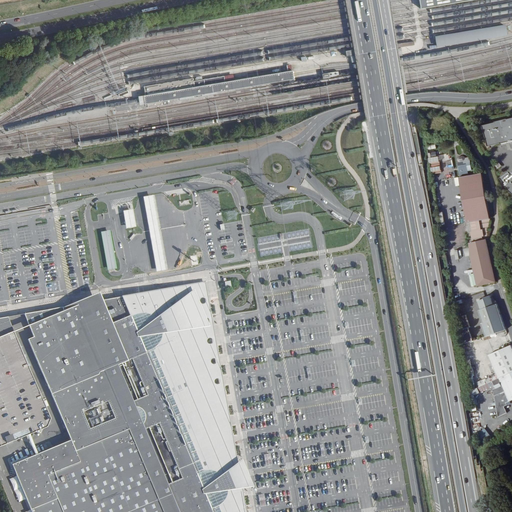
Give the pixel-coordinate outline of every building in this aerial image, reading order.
[(506,35),(504,24),(434,36),(436,46),(506,35)] [(143,94),(142,94),(142,100),(143,103),(145,102),(292,78),(292,74),(291,69),(223,81),(143,94)] [(192,78),(143,86),(143,94),(223,81),(222,75),(193,80),(192,78)] [(496,122),(483,125),(488,146),(501,143),(511,140),(511,118),(507,119),(495,122),(496,122)] [(440,171),(438,159),(428,161),(430,172),(440,171)] [(469,175),(467,162),(459,164),(461,176),(469,175)] [(511,169),(501,178),(506,185),(505,185),(511,192),(511,169)] [(496,281),(487,237),(490,218),(482,174),(459,178),(467,222),(471,221),(473,229),(471,230),(473,242),(470,242),(471,255),(478,286),(496,281)] [(144,197),(157,272),(167,270),(153,196),(144,197)] [(124,211),(127,228),(137,227),(134,209),(124,211)] [(99,233),(106,268),(114,267),(108,232),(99,233)] [(462,248),(456,250),(458,260),(464,259),(462,248)] [(192,284),(193,290),(184,297),(184,299),(189,296),(197,314),(202,325),(195,326),(200,342),(206,360),(215,392),(223,418),(229,443),(235,467),(237,466),(205,282),(192,284)] [(60,307),(23,314),(28,325),(33,336),(28,338),(67,440),(10,465),(29,511),(244,511),(239,487),(241,486),(245,486),(244,482),(237,466),(235,467),(229,443),(223,418),(215,392),(206,360),(200,342),(195,326),(202,325),(197,314),(189,296),(184,299),(184,297),(193,290),(192,284),(178,287),(165,289),(152,291),(141,293),(130,295),(122,297),(101,300),(96,293),(86,297),(76,301),(60,307)] [(485,336),(505,330),(497,304),(496,304),(496,301),(491,295),(484,297),(485,298),(477,301),(480,309),(479,310),(483,323),(481,323),(485,336)] [(464,343),(472,340),(468,327),(470,327),(466,314),(458,317),(462,329),(460,330),(464,343)] [(12,332),(5,317),(0,317),(0,446),(46,426),(48,417),(12,332)] [(487,355),(498,377),(511,370),(511,349),(510,344),(487,355)] [(492,389),(498,415),(506,409),(504,405),(507,404),(506,402),(511,398),(511,370),(498,377),(491,380),(495,388),(492,389)] [(470,396),(474,394),(479,392),(477,387),(469,391),(470,396)] [(382,434),(366,434),(366,445),(383,444),(382,434)]
